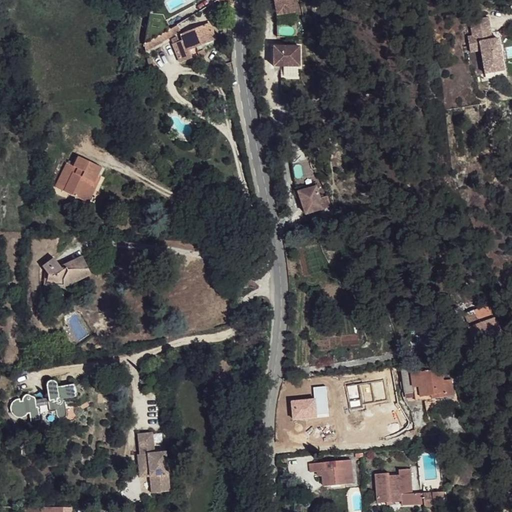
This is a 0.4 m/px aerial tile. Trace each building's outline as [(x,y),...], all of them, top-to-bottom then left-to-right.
[(234,10),(231,0),(226,0),(219,2),(223,13),(234,10)] [(289,0),(270,0),(274,16),(292,13),(289,0)] [(466,38),(469,54),(480,52),(484,75),(502,72),(497,40),(490,41),(486,19),(469,22),(471,38),(466,38)] [(216,39),(209,22),(182,33),(184,39),(188,49),(216,39)] [(179,29),(177,25),(159,36),(163,42),(179,29)] [(179,40),(177,35),(171,39),(179,59),(189,55),(188,49),(184,39),(179,40)] [(159,36),(144,44),(145,50),(162,41),(159,36)] [(297,47),(271,47),(271,67),(297,67),(297,47)] [(67,186),(90,196),(100,172),(98,171),(102,161),(78,150),(74,159),(68,157),(67,157),(55,180),(67,186)] [(318,186),(300,192),(308,215),(332,207),(329,196),(322,197),(318,186)] [(71,286),(68,281),(93,269),(84,249),(65,258),(61,260),(56,251),(44,260),(49,268),(50,274),(44,285),(71,286)] [(500,337),(487,306),(462,315),(472,339),(483,336),(486,342),(500,337)] [(486,342),(483,336),(472,339),(475,346),(486,342)] [(422,371),(421,365),(403,367),(405,378),(412,377),(412,373),(422,371)] [(422,371),(412,373),(412,377),(415,391),(415,397),(433,395),(434,399),(454,397),(451,381),(444,381),(441,368),(422,371)] [(70,407),(68,399),(76,398),(78,398),(80,397),(77,394),(77,390),(78,390),(76,379),(62,381),(60,381),(59,376),(57,375),(53,374),(50,376),(49,378),(52,392),(50,392),(51,396),(52,405),(59,405),(59,410),(60,412),(61,412),(63,413),(65,413),(67,412),(69,411),(69,409),(70,407)] [(412,377),(405,378),(406,392),(415,391),(412,377)] [(39,398),(38,393),(38,392),(35,391),(34,389),(32,388),(30,388),(28,388),(26,390),(26,395),(23,395),(22,393),(19,393),(16,395),(15,397),(14,400),(14,404),(14,406),(17,409),(19,411),(24,412),(28,409),(30,407),(31,405),(33,409),(41,408),(39,398)] [(140,457),(141,479),(151,479),(152,496),(169,495),(167,455),(156,456),(155,436),(141,437),(142,457),(140,457)] [(351,460),(309,464),(310,473),(322,471),(323,477),(324,487),(353,483),(351,460)] [(412,495),(410,471),(399,471),(399,476),(389,476),(388,475),(376,475),(377,491),(401,490),(401,502),(402,506),(424,506),(424,509),(444,507),(444,493),(412,495)] [(401,490),(377,491),(378,504),(401,502),(401,490)]
